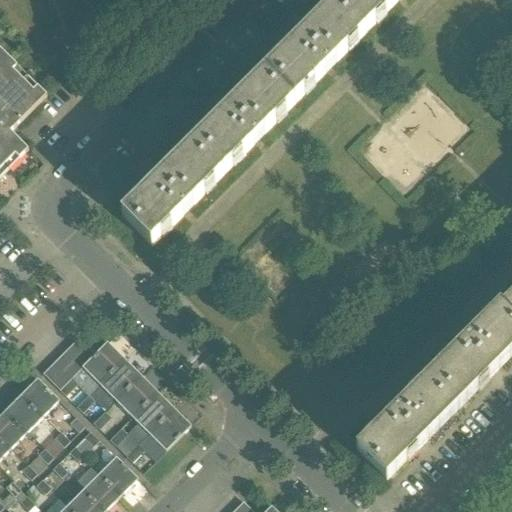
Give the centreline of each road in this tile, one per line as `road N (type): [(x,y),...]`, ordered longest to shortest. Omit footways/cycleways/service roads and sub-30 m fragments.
road 1 (residential): [(101,267),(59,225),(64,182),(247,0)]
road 2 (residential): [(253,424),(101,267)]
road 3 (residential): [(0,368),(101,267)]
road 4 (residential): [(347,511),(253,424)]
road 5 (residential): [(424,511),(511,422)]
road 6 (residential): [(166,511),(253,424)]
